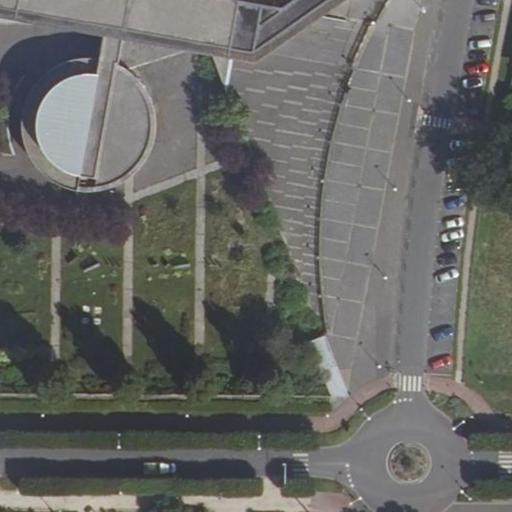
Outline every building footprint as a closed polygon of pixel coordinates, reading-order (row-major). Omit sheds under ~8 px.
[(0,0),(0,21),(89,22),(107,25),(201,41),(213,44),(234,48),(243,0),(242,0),(0,0)] [(232,62),(226,92),(338,0),(303,0),(293,9),(232,62)] [(242,0),(243,0),(293,9),(303,0),(242,0)] [(85,164),(101,167),(97,187),(99,187),(104,186),(108,185),(113,183),(118,181),(122,179),(126,176),(130,173),(134,170),(138,166),(141,162),(144,158),(146,154),(148,150),(150,145),(152,140),(153,135),(154,131),(154,126),(153,121),(158,120),(158,117),(157,113),(156,108),(155,103),(153,98),(152,96),(149,90),(146,85),(143,81),(139,78),(136,74),(132,71),(128,68),(123,66),(119,63),(201,41),(107,25),(100,63),(95,62),(90,62),(85,63),(80,63),(75,64),(71,86),(62,85),(62,89),(58,91),(55,95),(51,99),(48,102),(46,107),(44,112),(43,116),(42,121),(42,126),(42,131),(43,136),(44,141),(47,145),(49,150),(52,154),(51,158),(60,159),(57,177),(58,177),(62,180),(67,182),(70,183),(76,185),(81,186),(85,164)] [(211,54),(226,92),(232,62),(234,48),(213,44),(211,54)] [(332,396),(349,399),(328,335),(311,341),(332,396)]
